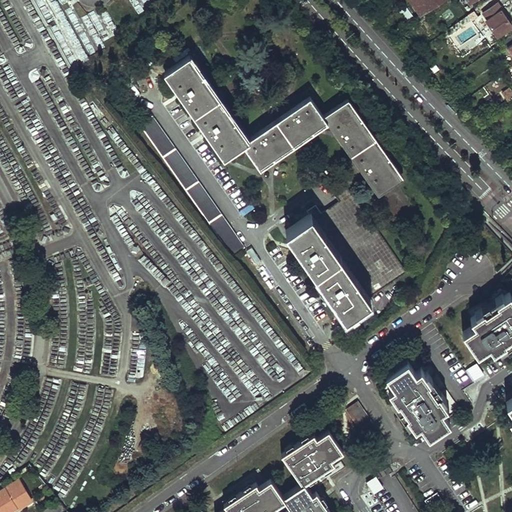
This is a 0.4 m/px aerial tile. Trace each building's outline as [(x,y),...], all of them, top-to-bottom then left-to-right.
[(431,8),(425,0),(413,0),(411,2),(421,15),(431,8)] [(487,19),(499,34),(511,24),(511,21),(503,10),(504,8),(499,1),(484,12),(489,18),(487,19)] [(509,45),(511,49),(511,34),(503,40),(508,46),(509,45)] [(189,55),(168,72),(226,155),(246,142),(262,164),(329,118),(381,192),(405,176),(349,98),(326,114),(312,95),(249,140),(189,55)] [(151,116),(140,124),(232,256),(244,247),(151,116)] [(312,214),(290,230),(350,314),(410,270),(350,187),(339,196),(341,199),(323,212),(317,205),(309,210),(312,214)] [(476,320),(464,327),(478,349),(490,342),(493,347),(498,344),(501,347),(508,343),(505,339),(507,339),(503,333),(511,327),(511,288),(506,292),(503,289),(496,293),(499,297),(498,297),(502,303),(489,311),(485,306),(484,306),(481,303),(475,307),(477,311),(472,314),(476,320)] [(373,313),(367,304),(351,315),(358,324),(373,313)] [(408,357),(387,371),(396,383),(390,387),(393,392),(390,394),(395,400),(398,399),(399,399),(403,396),(412,409),(408,412),(408,413),(405,415),(410,421),(413,419),(416,425),(422,421),(430,433),(440,426),(450,419),(443,407),(448,403),(445,398),(448,396),(443,389),(440,391),(439,390),(435,393),(426,381),(430,378),(430,377),(433,375),(428,368),(425,370),(421,365),(416,369),(408,357)] [(467,367),(472,379),(484,374),(478,362),(467,367)] [(356,400),(344,408),(371,449),(383,441),(356,400)] [(230,507),(223,511),(278,511),(280,511),(277,507),(288,499),(293,507),(289,509),(290,511),(333,511),(330,507),(323,497),(318,489),(314,492),(306,480),(323,468),(336,459),(333,455),(345,447),(337,436),(330,426),(318,434),(315,430),(283,452),(303,482),(285,495),(273,478),(263,486),(259,481),(241,493),(227,503),(230,507)] [(385,488),(377,477),(367,482),(375,495),(385,488)] [(0,491),(0,511),(10,511),(16,509),(17,511),(33,501),(19,480),(0,491)] [(437,491),(425,499),(433,511),(449,511),(451,511),(437,491)]
